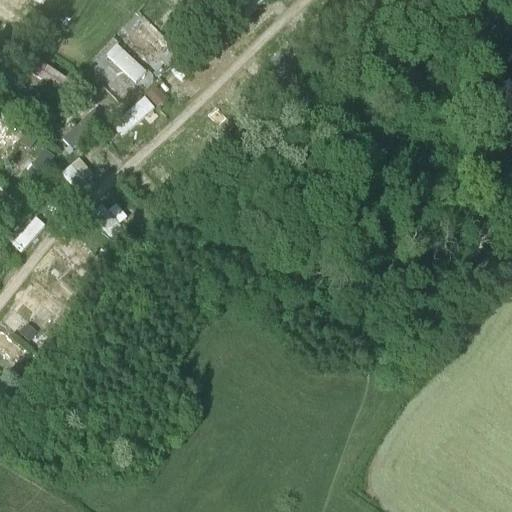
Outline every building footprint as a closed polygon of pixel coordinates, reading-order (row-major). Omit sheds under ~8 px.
[(198,0),(177,0),(205,25),(215,15),(198,0)] [(324,4),(297,27),(318,53),(346,30),(324,4)] [(147,22),(127,41),(155,70),(176,51),(147,22)] [(297,68),(306,60),(286,40),(277,48),(297,68)] [(100,72),(111,83),(120,74),(142,95),(156,81),(118,45),(108,56),(111,60),(100,72)] [(119,115),(128,131),(158,116),(149,100),(119,115)] [(96,110),(64,140),(76,152),(108,123),(96,110)] [(26,179),(33,185),(52,162),(45,156),(26,179)] [(160,161),(152,169),(171,191),(179,183),(160,161)] [(119,227),(129,217),(113,201),(95,219),(120,245),(129,237),(119,227)] [(25,251),(47,227),(38,219),(16,243),(25,251)] [(24,299),(54,321),(65,306),(35,283),(24,299)] [(0,349),(19,364),(28,351),(0,331),(0,330),(0,349)]
